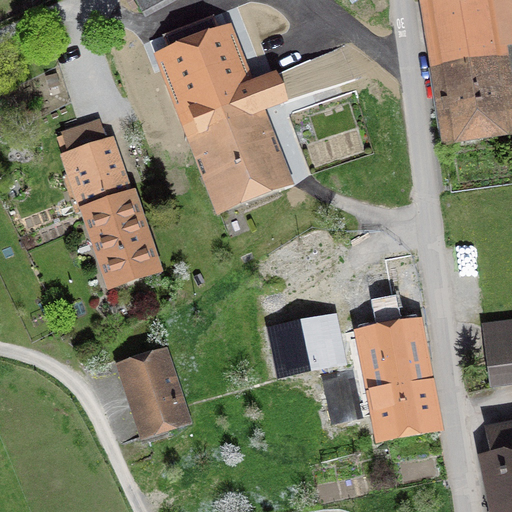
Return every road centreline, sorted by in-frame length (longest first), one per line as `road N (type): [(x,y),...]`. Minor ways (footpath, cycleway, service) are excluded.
road 1 (residential): [(394,0),(471,511)]
road 2 (track): [(0,356),(97,405),(141,511)]
